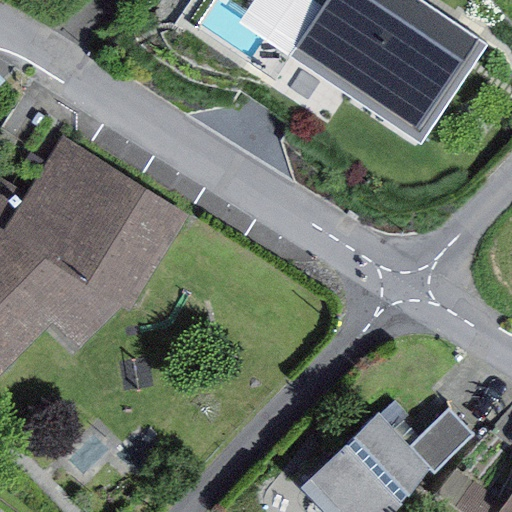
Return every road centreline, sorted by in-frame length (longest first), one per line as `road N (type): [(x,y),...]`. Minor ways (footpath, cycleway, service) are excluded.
road 1 (residential): [(0,32),(399,281)]
road 2 (residential): [(399,281),(183,511)]
road 3 (residential): [(511,182),(408,287)]
road 4 (residential): [(408,287),(511,351)]
